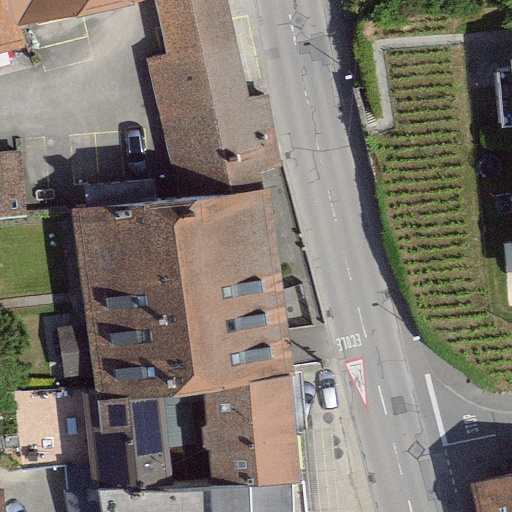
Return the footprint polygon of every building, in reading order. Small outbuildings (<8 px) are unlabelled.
[(0,0),(0,16),(68,0),(0,0)] [(235,0),(171,0),(215,199),(276,193),(272,175),(294,170),(276,98),(260,102),(235,0)] [(30,155),(0,157),(0,223),(35,220),(30,155)] [(215,199),(95,210),(106,326),(69,329),(73,375),(112,371),(115,400),(179,394),(223,390),(310,382),(292,191),(276,193),(215,199)] [(319,482),(310,382),(223,390),(233,491),(319,482)] [(188,495),(179,394),(115,400),(100,402),(110,502),(188,495)] [(188,495),(110,502),(80,505),(80,511),(321,511),(319,482),(233,491),(188,495)] [(511,511),(511,485),(491,491),(496,511),(511,511)] [(0,511),(12,511),(11,497),(0,497),(0,511)]
